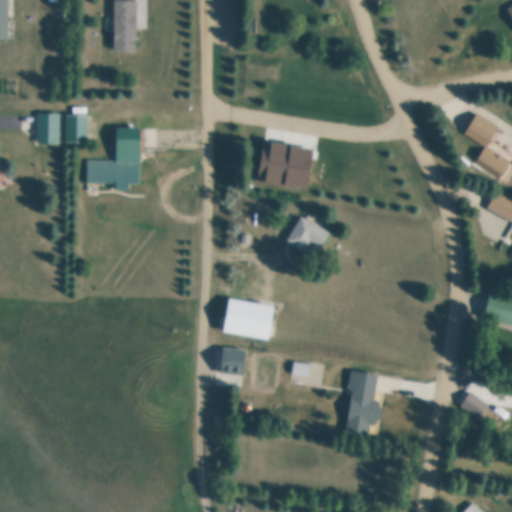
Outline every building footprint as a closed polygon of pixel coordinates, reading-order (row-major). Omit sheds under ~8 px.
[(0,0),(9,0),(9,40),(0,40),(0,0)] [(114,0),(137,0),(136,50),(114,50),(114,0)] [(478,113),(500,126),(487,147),(465,134),(478,113)] [(59,115),(59,142),(37,142),(37,115),(59,115)] [(88,115),(88,142),(65,142),(66,115),(88,115)] [(115,127),(141,127),(141,184),(129,184),(129,192),(115,191),(115,184),(86,184),(87,160),(115,161),(115,127)] [(264,142),(312,151),(306,190),(257,182),(264,142)] [(485,149),(509,163),(499,179),(475,164),(485,149)] [(498,188),(511,196),(511,219),(488,205),(498,188)] [(293,243),(287,240),(301,216),(331,233),(321,250),(314,246),(310,253),(305,250),(304,253),(292,246),(293,243)] [(492,291),(511,296),(511,322),(485,315),(492,291)] [(230,297),(276,307),(269,340),(223,331),(230,297)] [(222,347),(247,349),(244,377),(219,375),(222,347)] [(294,362),(312,365),(310,378),(292,374),(294,362)] [(370,423),(369,432),(346,428),(353,388),(348,388),(351,370),(379,375),(374,400),(380,401),(384,414),(376,424),(370,423)] [(472,390),(489,402),(480,416),(462,404),(472,390)] [(463,511),(475,500),(487,511),(463,511)]
